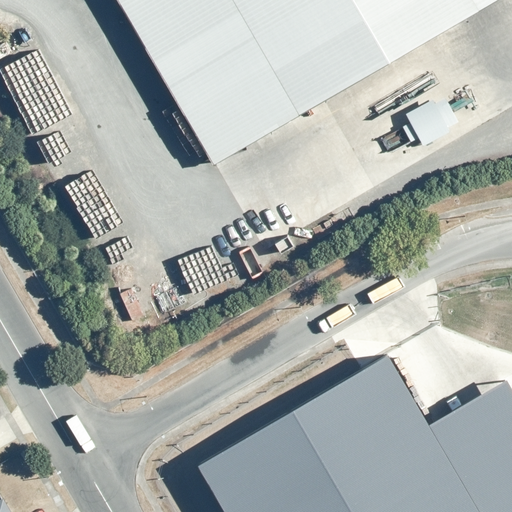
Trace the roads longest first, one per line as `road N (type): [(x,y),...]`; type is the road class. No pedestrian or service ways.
road 1 (residential): [(84,466),(422,264),(511,236)]
road 2 (secondary): [(0,319),(84,466)]
